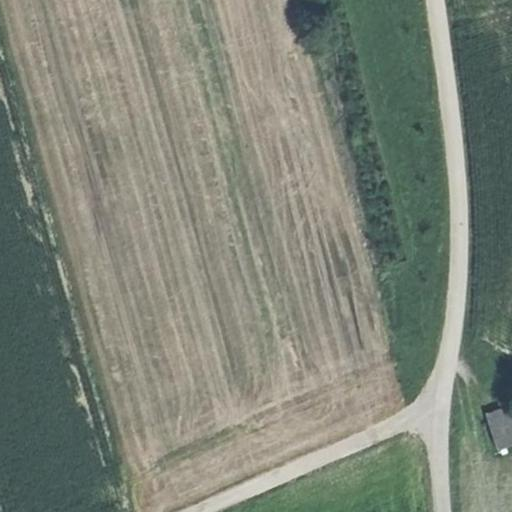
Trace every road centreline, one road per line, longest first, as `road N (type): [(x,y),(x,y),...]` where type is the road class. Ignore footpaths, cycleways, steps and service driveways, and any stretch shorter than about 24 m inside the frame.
road 1 (track): [(437,0),(461,223),(442,400),(445,511)]
road 2 (track): [(442,400),(192,511)]
